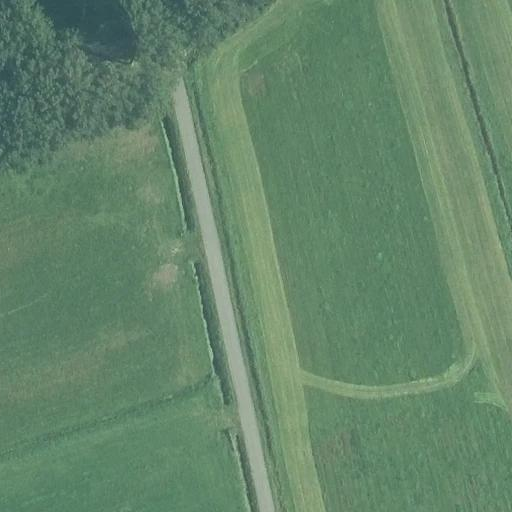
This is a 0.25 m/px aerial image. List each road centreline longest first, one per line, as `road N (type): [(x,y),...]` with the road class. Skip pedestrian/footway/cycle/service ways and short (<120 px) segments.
road 1 (unclassified): [(259,511),(158,5)]
road 2 (unclassified): [(0,101),(158,5)]
